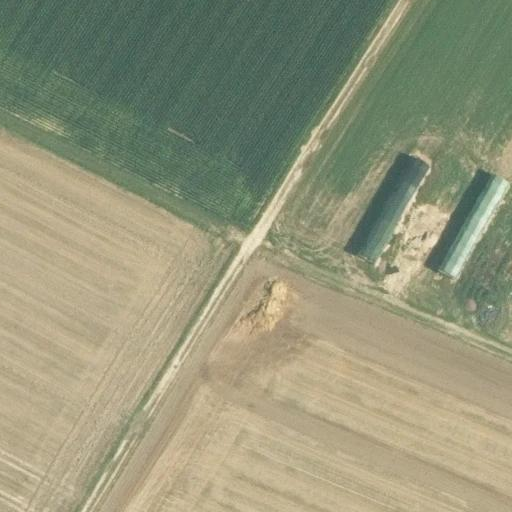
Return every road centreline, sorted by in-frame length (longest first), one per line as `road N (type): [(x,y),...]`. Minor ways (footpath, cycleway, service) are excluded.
road 1 (track): [(101,511),(249,243)]
road 2 (track): [(249,243),(404,0)]
road 3 (track): [(249,243),(511,354)]
road 4 (track): [(249,243),(0,116)]
